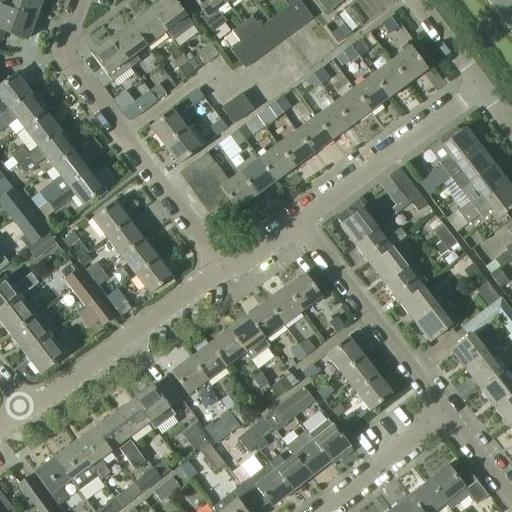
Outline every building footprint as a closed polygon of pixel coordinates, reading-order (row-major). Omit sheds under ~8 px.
[(0,0),(0,6),(13,11),(14,8),(36,17),(42,0),(0,0)] [(173,42),(194,27),(173,0),(154,0),(155,3),(156,5),(150,10),(166,31),(165,32),(173,42)] [(227,3),(224,0),(193,0),(207,17),(203,20),(212,31),(224,22),(216,11),(227,3)] [(283,41),(283,40),(313,18),(299,0),(283,0),(288,7),(268,21),(283,41)] [(316,0),(326,12),(342,0),(316,0)] [(0,40),(3,31),(5,31),(27,40),(32,27),(35,19),(36,17),(14,8),(13,11),(0,6),(0,40)] [(130,24),(146,46),(165,32),(166,31),(150,10),(130,24)] [(263,55),(283,41),(268,21),(260,28),(252,17),(241,25),(263,55)] [(390,17),(381,24),(389,34),(398,28),(390,17)] [(134,55),(146,46),(130,24),(111,39),(132,67),(139,61),(134,55)] [(245,69),(263,55),(241,25),(232,31),(240,42),(230,49),(245,69)] [(113,82),(132,67),(111,39),(91,54),(107,75),(113,82)] [(359,40),(351,46),(359,57),(367,51),(359,40)] [(403,53),(391,61),(408,83),(427,69),(411,47),(408,43),(400,49),(403,53)] [(359,57),(351,46),(343,52),(351,63),(359,57)] [(188,62),(195,72),(205,65),(197,55),(188,62)] [(391,61),(372,75),(389,97),(408,83),(391,61)] [(186,79),(195,72),(188,62),(180,69),(186,79)] [(322,68),(313,74),(321,85),(330,79),(322,68)] [(0,115),(30,93),(15,74),(6,81),(5,82),(0,75),(0,115)] [(321,85),(313,74),(305,80),(313,91),(321,85)] [(372,75),(353,89),(370,111),(389,97),(372,75)] [(149,91),(156,101),(165,94),(158,84),(149,91)] [(198,89),(187,97),(193,106),(204,97),(198,89)] [(353,89),(334,103),(351,125),(370,111),(353,89)] [(122,112),(129,121),(156,101),(149,91),(139,99),(122,112)] [(30,93),(0,115),(0,132),(17,120),(23,129),(45,112),(30,93)] [(233,124),(254,110),(242,93),(221,108),(233,124)] [(283,96),(275,102),(283,113),(291,107),(283,96)] [(283,113),(275,102),(267,108),(275,118),(283,113)] [(334,103),(315,117),(332,139),(351,125),(334,103)] [(163,146),(186,129),(172,110),(149,127),(163,146)] [(45,112),(23,129),(38,148),(59,131),(45,112)] [(315,117),(296,131),(313,153),(332,139),(315,117)] [(221,119),(220,119),(210,127),(216,136),(227,128),(221,119)] [(237,131),(245,141),(254,135),(245,124),(237,131)] [(438,162),(440,166),(418,182),(424,189),(446,172),(479,147),(465,128),(461,130),(455,128),(439,140),(449,154),(438,162)] [(200,148),(186,129),(163,146),(178,165),(200,148)] [(28,155),(16,164),(24,175),(46,158),(53,167),(74,151),(59,131),(38,148),(28,156),(28,155)] [(237,147),(245,141),(237,131),(229,136),(237,147)] [(296,131),(277,145),(294,167),(313,153),(296,131)] [(263,150),(255,156),(258,159),(274,182),(294,167),(277,145),(265,154),(263,150)] [(21,146),(9,155),(16,164),(28,155),(21,146)] [(470,182),(493,164),(479,147),(446,172),(424,189),(429,196),(440,188),(451,180),(453,181),(460,190),(470,182)] [(60,176),(39,193),(46,202),(88,169),(74,151),(53,167),(60,176)] [(214,163),(207,153),(199,159),(207,169),(214,163)] [(255,155),(236,169),(239,173),(256,196),(274,182),(258,159),(255,156),(255,155)] [(199,159),(179,174),(187,185),(208,169),(207,169),(199,159)] [(474,208),(507,183),(502,176),(504,174),(495,163),(493,164),(470,182),(460,190),(469,202),(457,211),(458,212),(462,217),(474,208)] [(399,189),(410,203),(420,195),(399,168),(389,176),(399,189)] [(88,169),(46,202),(53,212),(75,196),(82,205),(104,189),(88,169)] [(208,169),(187,185),(195,195),(215,180),(208,169)] [(221,187),(220,187),(222,190),(230,201),(236,210),(256,196),(239,173),(221,187)] [(215,180),(195,195),(202,205),(222,190),(220,187),(221,187),(215,180)] [(480,217),(491,209),(499,219),(511,208),(511,189),(507,183),(474,208),(462,217),(467,225),(479,215),(480,217)] [(222,190),(202,205),(210,216),(230,201),(222,190)] [(427,204),(420,195),(410,203),(411,203),(418,212),(427,204)] [(339,226),(354,245),(376,229),(377,230),(392,218),(384,209),(379,213),(367,208),(364,207),(358,199),(335,217),(341,224),(339,226)] [(15,217),(27,208),(21,200),(9,209),(15,217)] [(106,238),(128,221),(113,202),(91,219),(106,238)] [(33,216),(27,208),(15,217),(21,225),(33,216)] [(428,226),(433,232),(442,225),(438,219),(428,226)] [(142,240),(128,221),(106,238),(120,257),(142,240)] [(19,239),(27,249),(47,233),(40,223),(19,239)] [(440,241),(450,233),(443,225),(442,225),(433,232),(440,241)] [(400,229),(385,240),(377,230),(376,229),(354,245),(369,264),(391,248),(392,249),(406,237),(400,229)] [(47,233),(27,249),(35,260),(56,244),(47,233)] [(73,233),(63,241),(69,249),(79,241),(73,233)] [(440,256),(450,249),(457,243),(450,233),(440,241),(441,242),(433,247),(440,256)] [(157,258),(142,240),(120,257),(135,275),(157,258)] [(410,264),(404,255),(399,259),(392,249),(391,248),(369,264),(384,284),(406,267),(410,264)] [(0,270),(10,263),(0,250),(0,270)] [(501,267),(511,258),(506,251),(494,260),(500,267),(501,267)] [(86,254),(79,260),(84,267),(91,261),(86,254)] [(171,277),(157,258),(135,275),(149,294),(171,277)] [(92,266),(86,271),(92,279),(102,271),(96,263),(92,266)] [(473,263),(465,269),(463,271),(469,279),(479,271),(473,263)] [(420,287),(415,280),(420,277),(410,264),(406,267),(384,284),(399,303),(420,287)] [(491,274),(490,275),(496,282),(500,288),(508,282),(498,269),(491,274)] [(63,281),(69,289),(83,279),(76,270),(63,281)] [(108,279),(102,271),(92,279),(98,287),(108,279)] [(473,293),(487,282),(479,271),(469,279),(471,280),(466,284),(473,293)] [(0,281),(0,312),(20,297),(38,283),(30,273),(12,287),(5,278),(0,281)] [(305,274),(285,288),(302,311),(321,296),(305,274)] [(87,306),(97,298),(83,279),(69,289),(84,308),(87,306)] [(0,322),(10,335),(35,316),(28,305),(33,301),(27,292),(38,283),(20,297),(0,312),(0,322)] [(399,303),(413,322),(435,305),(436,307),(440,304),(451,295),(444,286),(429,298),(421,287),(420,287),(399,303)] [(285,288),(266,302),(283,325),(302,311),(285,288)] [(113,318),(97,298),(87,306),(102,325),(113,318)] [(509,309),(501,298),(476,317),(484,328),(509,309)] [(125,301),(114,309),(121,317),(131,309),(125,301)] [(283,325),(266,302),(247,316),(264,339),(283,325)] [(435,305),(413,322),(429,343),(455,323),(440,304),(436,307),(435,305)] [(25,354),(56,330),(49,321),(43,325),(35,316),(10,335),(25,354)] [(270,348),(264,339),(247,316),(228,330),(245,353),(251,361),(270,348)] [(329,323),(336,333),(345,327),(337,316),(329,323)] [(40,374),(64,355),(56,344),(62,339),(56,330),(25,354),(40,374)] [(245,353),(228,330),(209,344),(225,367),(245,353)] [(496,347),(489,338),(480,345),(471,333),(450,350),(465,370),(487,353),(487,354),(496,347)] [(326,354),(340,373),(363,356),(348,337),(326,354)] [(306,339),(298,345),(305,356),(314,350),(306,339)] [(225,367),(209,344),(190,358),(207,380),(225,367)] [(305,356),(298,345),(290,351),(298,361),(305,356)] [(501,372),(487,354),(487,353),(465,370),(480,389),(501,372)] [(377,375),(363,356),(340,373),(355,392),(377,375)] [(187,395),(207,380),(190,358),(171,372),(187,395)] [(302,372),(308,381),(318,373),(312,364),(302,372)] [(511,393),(511,386),(501,372),(480,389),(494,408),(511,393)] [(269,384),(261,373),(252,379),(260,390),(269,384)] [(392,394),(377,375),(355,392),(369,411),(392,394)] [(292,387),(287,381),(284,377),(273,386),(281,396),(292,387)] [(168,381),(157,390),(170,407),(181,399),(168,381)] [(327,383),(316,391),(322,400),(333,392),(327,383)] [(174,416),(169,408),(170,407),(157,390),(153,385),(132,400),(149,422),(154,430),(174,416)] [(304,386),(291,396),(283,403),(294,417),(315,400),(304,386)] [(511,424),(511,393),(494,408),(509,427),(511,424)] [(239,406),(231,394),(221,401),(229,413),(239,406)] [(132,400),(113,414),(129,437),(149,422),(132,400)] [(286,423),(294,417),(283,403),(275,409),(286,423)] [(339,404),(332,410),(338,418),(346,412),(339,404)] [(346,430),(356,422),(350,413),(339,421),(346,430)] [(110,451),(129,437),(113,414),(93,428),(110,451)] [(208,443),(210,442),(194,421),(196,424),(181,435),(196,455),(199,452),(209,445),(208,443)] [(212,425),(204,431),(215,446),(222,440),(223,440),(212,425)] [(312,441),(329,462),(337,456),(340,461),(352,452),(332,425),(312,440),(312,441)] [(245,432),(256,446),(264,440),(253,426),(245,432)] [(99,459),(110,451),(93,428),(73,443),(101,480),(110,473),(99,459)] [(286,446),(293,456),(293,455),(310,477),(329,462),(312,441),(312,440),(305,431),(286,446)] [(253,448),(256,446),(245,432),(237,438),(248,452),(253,448)] [(215,446),(212,448),(220,460),(231,452),(222,440),(215,446)] [(120,448),(119,449),(134,470),(144,462),(130,441),(120,448)] [(73,443),(54,457),(71,480),(79,491),(98,478),(100,480),(101,480),(73,443)] [(214,472),(224,465),(220,460),(212,448),(209,445),(199,452),(214,472)] [(279,456),(269,463),(291,492),(310,477),(293,455),(293,456),(283,463),(279,456)] [(71,480),(54,457),(33,472),(51,495),(58,505),(68,498),(60,488),(71,480)] [(153,468),(160,478),(170,470),(162,460),(153,468)] [(269,463),(241,485),(259,509),(268,502),(272,507),(291,492),(269,463)] [(428,481),(451,510),(469,496),(476,505),(488,496),(467,468),(456,477),(447,466),(428,481)] [(153,468),(133,483),(134,483),(141,493),(160,478),(153,468)] [(34,505),(44,498),(28,476),(18,483),(34,505)] [(172,477),(162,485),(170,495),(180,488),(172,477)] [(421,511),(431,511),(444,502),(450,510),(451,510),(428,481),(409,496),(421,511)] [(123,491),(114,498),(122,508),(141,493),(134,483),(123,491)] [(170,495),(162,485),(152,492),(161,503),(170,495)] [(222,500),(227,506),(219,511),(255,511),(259,509),(241,485),(222,500)] [(421,511),(409,496),(390,511),(421,511)] [(53,511),(44,498),(34,505),(38,511),(53,511)] [(109,511),(115,511),(122,508),(114,498),(105,505),(109,511)]
